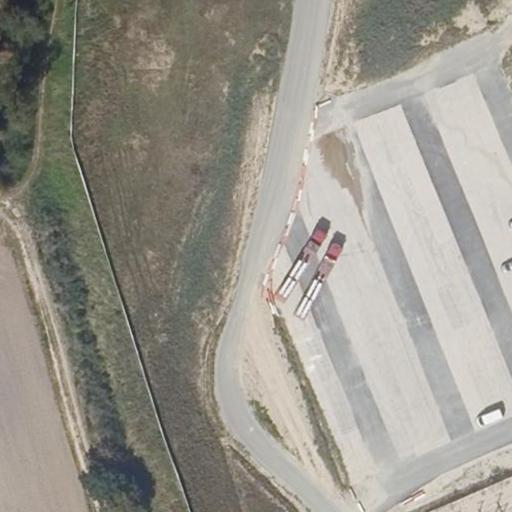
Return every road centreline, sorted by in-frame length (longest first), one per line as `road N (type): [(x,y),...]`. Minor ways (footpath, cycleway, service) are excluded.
road 1 (track): [(21,209),(117,511)]
road 2 (track): [(54,0),(21,209),(0,206)]
